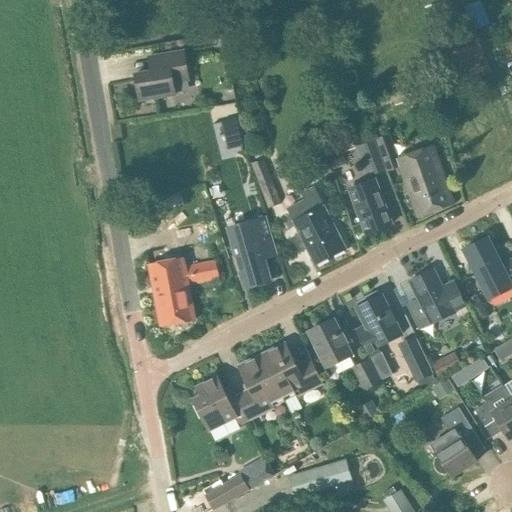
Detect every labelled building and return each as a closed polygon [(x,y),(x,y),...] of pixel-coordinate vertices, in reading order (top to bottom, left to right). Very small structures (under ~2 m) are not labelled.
[(479,0),(464,6),(474,29),(436,43),(446,70),(446,71),(453,89),(492,73),(485,55),(475,30),(491,23),(480,0),(479,0)] [(135,101),(176,93),(174,81),(190,78),(184,49),(158,54),(161,68),(130,74),(135,101)] [(237,119),(222,122),(224,130),(239,127),(237,119)] [(401,166),(418,216),(453,204),(433,146),(399,158),(390,133),(376,138),(387,171),(401,166)] [(385,170),(373,139),(353,147),(365,178),(385,170)] [(251,157),(253,163),(251,163),(269,208),(281,203),(264,159),(263,159),(261,154),(251,157)] [(351,188),(367,233),(391,225),(375,180),(351,188)] [(288,209),(293,220),(315,264),(346,249),(315,186),(302,193),(305,200),(288,209)] [(271,280),(264,258),(276,254),(270,234),(266,217),(229,228),(246,287),(271,280)] [(488,237),(464,248),(489,300),(511,288),(511,260),(502,265),(488,237)] [(183,257),(150,263),(161,326),(195,320),(188,285),(218,279),(215,260),(185,266),(183,257)] [(418,298),(407,304),(419,329),(431,323),(432,324),(467,307),(454,281),(442,287),(433,269),(410,281),(418,298)] [(365,323),(355,328),(370,358),(376,371),(381,380),(388,377),(384,367),(388,365),(378,345),(401,334),(382,295),(381,296),(378,291),(366,297),(367,298),(368,302),(358,307),(357,307),(365,323)] [(488,317),(476,293),(466,298),(478,322),(488,317)] [(352,355),(346,343),(351,340),(347,330),(342,333),(334,319),(309,331),(327,367),(352,355)] [(433,373),(416,335),(398,343),(416,382),(433,373)] [(263,355),(282,395),(294,389),(297,395),(324,382),(312,359),(298,366),(287,343),(263,355)] [(482,345),(473,350),(476,357),(486,351),(482,345)] [(454,351),(430,363),(437,377),(460,365),(454,351)] [(282,395),(263,355),(240,366),(251,389),(237,396),(248,420),(275,407),(271,400),(282,395)] [(376,371),(370,358),(353,366),(364,390),(382,381),(381,380),(376,371)] [(459,387),(472,378),(466,368),(453,376),(459,387)] [(203,395),(194,399),(210,431),(237,417),(240,424),(248,420),(237,396),(229,400),(218,378),(199,387),(203,395)] [(447,378),(433,387),(441,399),(454,391),(447,378)] [(493,437),(503,430),(510,440),(511,438),(511,400),(511,399),(509,395),(503,385),(483,397),(487,403),(476,410),(493,437)] [(367,421),(380,414),(374,404),(366,405),(362,411),(367,421)] [(471,450),(482,443),(459,407),(442,418),(451,432),(432,444),(439,456),(435,458),(434,463),(435,468),(439,473),(446,475),(449,473),(452,476),(477,460),(471,450)] [(239,471),(240,473),(205,494),(214,510),(276,475),(266,455),(239,471)] [(344,458),(309,469),(315,490),(337,484),(351,479),(344,458)] [(416,511),(404,490),(387,500),(394,511),(416,511)]
